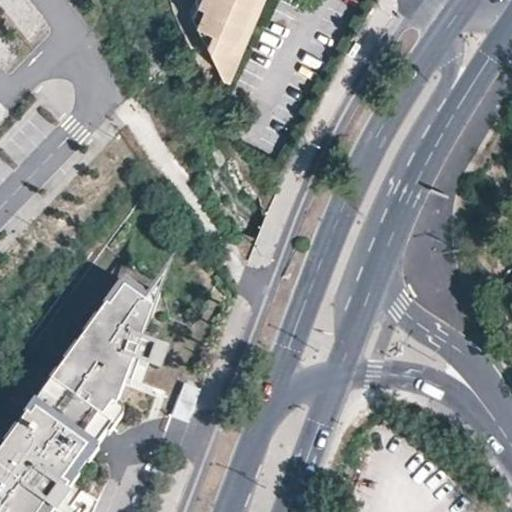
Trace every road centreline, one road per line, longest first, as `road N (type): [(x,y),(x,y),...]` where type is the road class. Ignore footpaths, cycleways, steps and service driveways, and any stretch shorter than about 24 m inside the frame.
road 1 (residential): [(428,7),(398,34),(308,193),(188,511)]
road 2 (primary): [(448,27),(332,238),(271,403)]
road 3 (primary): [(379,267),(452,114),(511,27)]
road 4 (residential): [(379,267),(368,224),(456,50),(448,27)]
road 5 (residential): [(496,420),(473,374),(402,304),(379,267)]
road 6 (residential): [(496,420),(444,389),(340,372)]
road 7 (primary): [(288,511),(340,372)]
